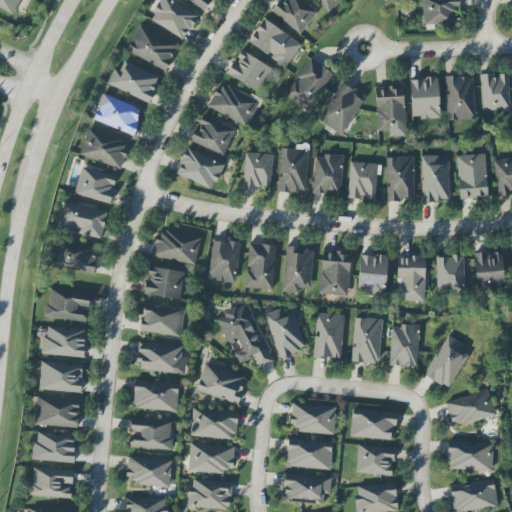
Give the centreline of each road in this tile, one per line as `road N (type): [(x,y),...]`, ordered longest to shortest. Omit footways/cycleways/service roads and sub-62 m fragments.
road 1 (residential): [(245,0),(170,127),(124,263),(98,511)]
road 2 (secondary): [(0,363),(27,191),(61,96),(111,0)]
road 3 (residential): [(511,222),(398,229),(226,214),(144,194)]
road 4 (residential): [(259,511),(261,410),(270,385),(344,391)]
road 5 (secondary): [(71,0),(35,67),(0,172)]
road 6 (residential): [(344,391),(405,393),(421,413),(432,511)]
road 7 (residential): [(511,46),(380,51)]
